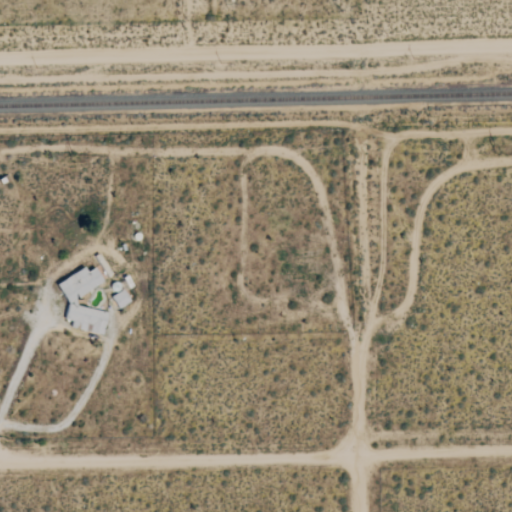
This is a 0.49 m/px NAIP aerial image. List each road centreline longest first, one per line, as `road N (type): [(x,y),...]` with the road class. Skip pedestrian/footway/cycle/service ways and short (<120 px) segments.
road 1 (track): [(0,61),(511,48)]
road 2 (track): [(0,463),(511,456)]
road 3 (track): [(361,511),(369,130)]
